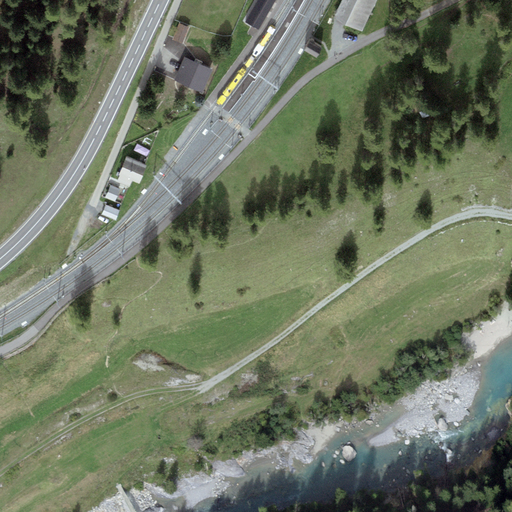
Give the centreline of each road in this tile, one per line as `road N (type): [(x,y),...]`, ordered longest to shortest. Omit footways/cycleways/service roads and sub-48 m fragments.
road 1 (track): [(511,217),(454,217),(219,379),(124,399),(0,474)]
road 2 (unclassified): [(0,352),(114,267),(313,72),(453,0)]
road 3 (primary): [(161,0),(86,154),(0,258)]
